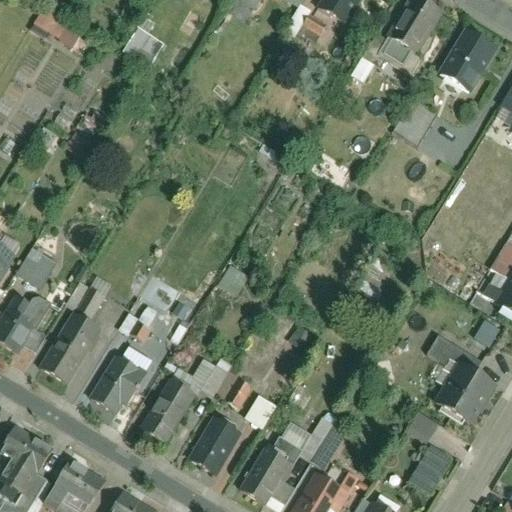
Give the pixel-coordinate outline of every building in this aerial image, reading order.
[(237,0),(250,10),(258,0),(237,0)] [(277,0),(278,1),(294,10),(299,0),(277,0)] [(293,36),(298,29),(315,41),(324,28),(306,15),(312,6),(303,0),(283,29),(293,36)] [(339,0),(353,9),(359,0),(339,0)] [(438,16),(414,0),(406,0),(385,34),(414,53),(438,16)] [(119,56),(146,72),(163,43),(136,27),(119,56)] [(467,84),(492,49),(465,30),(440,65),(467,84)] [(429,114),(405,98),(376,141),(401,157),(429,114)] [(30,250),(11,277),(36,293),(54,267),(30,250)] [(511,321),(511,267),(487,304),(511,321)] [(226,269),(216,288),(235,298),(245,279),(226,269)] [(0,339),(16,350),(40,315),(13,296),(0,314),(0,339)] [(102,309),(81,296),(39,363),(60,376),(102,309)] [(135,325),(145,330),(153,314),(143,309),(135,325)] [(469,342),(487,351),(497,332),(480,323),(469,342)] [(141,344),(126,334),(89,391),(121,411),(134,391),(118,380),(141,344)] [(213,401),(228,367),(217,362),(214,369),(198,362),(190,379),(174,372),(170,382),(213,401)] [(485,386),(457,366),(427,407),(456,428),(485,386)] [(167,442),(192,398),(165,382),(139,426),(167,442)] [(238,414),(248,392),(235,386),(225,408),(238,414)] [(239,422),(258,433),(272,409),(253,398),(239,422)] [(414,414),(403,434),(424,446),(435,426),(414,414)] [(215,472),(239,435),(210,417),(187,454),(215,472)] [(50,450),(16,428),(0,451),(0,480),(21,495),(50,450)] [(303,428),(286,454),(318,474),(335,448),(303,428)] [(440,465),(417,450),(395,485),(417,499),(440,465)] [(267,504),(290,469),(264,451),(241,487),(267,504)] [(85,511),(102,487),(64,462),(38,500),(55,511),(85,511)] [(328,511),(339,495),(312,477),(288,511),(328,511)] [(152,511),(121,492),(107,511),(152,511)]
